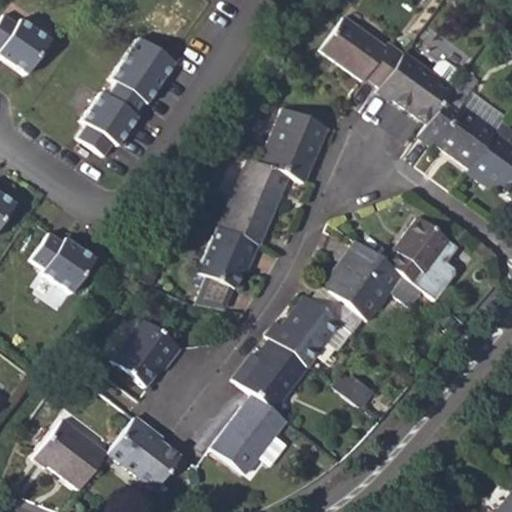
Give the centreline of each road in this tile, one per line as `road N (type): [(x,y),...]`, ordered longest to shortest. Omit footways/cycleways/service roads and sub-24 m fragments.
road 1 (residential): [(511,258),(407,187),(358,171),(315,214),(263,311),(198,396)]
road 2 (residential): [(0,140),(93,213),(117,214),(139,198),(267,0)]
road 3 (residential): [(511,317),(381,470),(326,511)]
